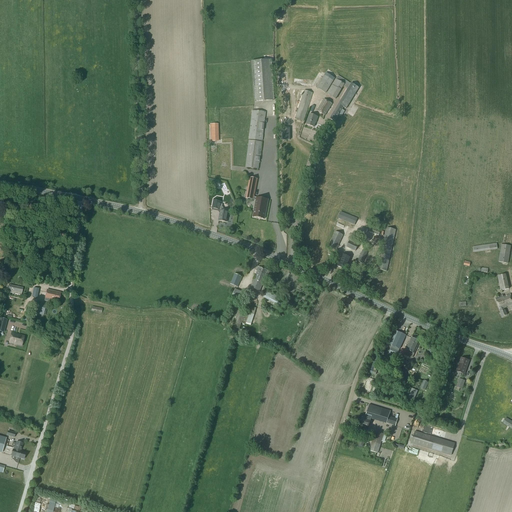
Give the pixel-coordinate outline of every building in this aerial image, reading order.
[(271,60),(251,61),(254,102),(274,101),(271,60)] [(322,71),(315,87),(325,91),(332,75),(322,71)] [(339,90),(343,82),(333,77),(325,94),(334,98),(336,94),(339,96),(341,91),(339,90)] [(326,99),(320,110),(325,112),(331,102),(326,99)] [(338,104),(329,119),(335,122),(343,108),(338,104)] [(345,113),(350,115),(354,107),(350,104),(345,113)] [(253,110),(249,140),(262,141),(266,112),(253,110)] [(309,114),(306,125),(314,127),(317,117),(309,114)] [(218,124),(210,125),(211,142),(219,142),(218,124)] [(249,141),(245,168),(258,169),(262,142),(249,141)] [(255,195),(257,186),(249,184),(247,193),(255,195)] [(256,198),(253,217),(264,219),(268,200),(256,198)] [(213,201),(212,208),(221,210),(218,221),(226,222),(228,212),(224,211),(224,209),(223,209),(222,207),(222,205),(221,205),(221,202),(213,201)] [(341,212),(338,219),(355,226),(357,219),(341,212)] [(386,228),(377,270),(387,272),(396,230),(386,228)] [(335,232),(328,247),(336,251),(343,235),(335,232)] [(350,238),(346,247),(355,251),(359,243),(350,238)] [(496,243),(471,247),(472,253),(497,250),(496,243)] [(501,245),(498,261),(508,263),(511,246),(501,245)] [(362,250),(357,261),(362,264),(367,253),(362,250)] [(342,254),(337,266),(345,270),(350,258),(342,254)] [(256,274),(250,288),(260,292),(264,280),(266,281),(270,272),(258,267),(256,271),(255,270),(254,273),(256,274)] [(234,274),(230,284),(238,287),(242,277),(234,274)] [(505,275),(497,276),(501,291),(509,289),(505,275)] [(9,285),(8,293),(21,296),(23,288),(9,285)] [(236,289),(231,300),(241,304),(246,293),(236,289)] [(47,290),(44,301),(58,304),(61,293),(47,290)] [(265,290),(262,295),(289,309),(291,304),(265,290)] [(503,295),(495,299),(501,312),(500,312),(502,317),(507,315),(505,310),(504,308),(506,308),(506,307),(511,305),(511,299),(510,294),(503,297),(503,295)] [(22,311),(24,299),(7,297),(6,309),(22,311)] [(35,304),(34,312),(44,314),(45,306),(35,304)] [(244,314),(241,323),(250,326),(256,308),(251,307),(248,315),(244,314)] [(234,322),(235,322),(241,324),(241,323),(244,314),(244,313),(238,311),(234,322)] [(235,322),(232,331),(238,333),(241,324),(235,322)] [(393,330),(387,344),(400,349),(406,335),(393,330)] [(12,333),(9,343),(14,344),(16,344),(16,345),(21,346),(24,337),(19,335),(19,336),(16,335),(12,333)] [(411,338),(404,355),(412,358),(419,342),(411,338)] [(392,349),(390,355),(396,358),(398,351),(392,349)] [(375,357),(372,366),(376,368),(380,359),(375,357)] [(461,359),(457,371),(464,374),(469,361),(461,359)] [(459,379),(456,387),(462,389),(465,381),(459,379)] [(413,403),(418,390),(412,388),(407,401),(413,403)] [(369,405),(365,418),(387,424),(389,416),(391,411),(369,405)] [(389,416),(387,424),(395,427),(398,419),(389,416)] [(362,418),(360,425),(368,428),(370,421),(362,418)] [(511,421),(506,418),(503,423),(511,428),(511,421)] [(375,431),(369,450),(378,453),(384,434),(375,431)] [(416,432),(412,444),(452,456),(455,444),(416,432)] [(16,444),(13,443),(12,446),(16,447),(14,451),(13,451),(12,456),(23,459),(25,453),(20,452),(23,444),(16,442),(16,444)] [(35,511),(40,511),(42,502),(45,502),(46,496),(38,494),(35,511)]
